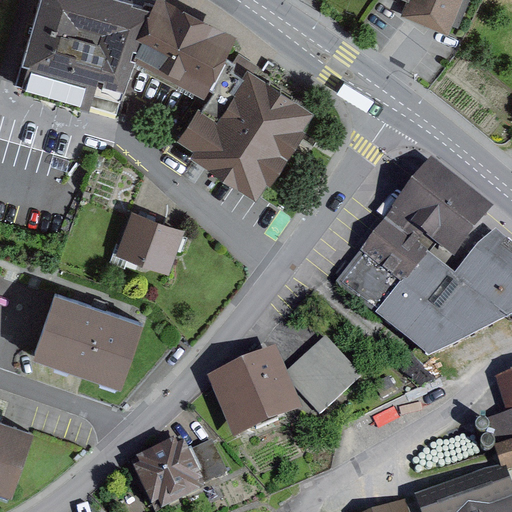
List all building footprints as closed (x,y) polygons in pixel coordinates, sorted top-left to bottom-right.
[(40,0),(22,61),(28,63),(21,86),(116,114),(133,59),(149,6),(129,0),(40,0)] [(152,0),(149,6),(133,59),(203,96),(226,55),(236,33),(173,0),(152,0)] [(404,17),(455,35),(468,0),(407,0),(410,1),(404,17)] [(203,96),(173,146),(253,201),(314,113),(226,55),(203,96)] [(386,326),(433,361),(511,319),(511,245),(498,235),(481,244),(440,213),(421,177),(341,284),(378,312),(386,326)] [(170,272),(184,230),(130,211),(116,253),(170,272)] [(122,384),(144,322),(56,291),(34,353),(122,384)] [(361,375),(325,338),(286,377),(322,413),(361,375)] [(274,353),(210,380),(235,441),(300,414),(274,353)] [(511,377),(495,382),(511,442),(511,444),(491,450),(498,476),(511,471),(511,377)] [(0,489),(10,493),(33,429),(0,417),(0,489)] [(180,442),(134,465),(157,511),(159,511),(204,489),(180,442)] [(511,511),(511,492),(506,474),(416,501),(420,511),(511,511)] [(407,511),(404,503),(378,511),(407,511)]
